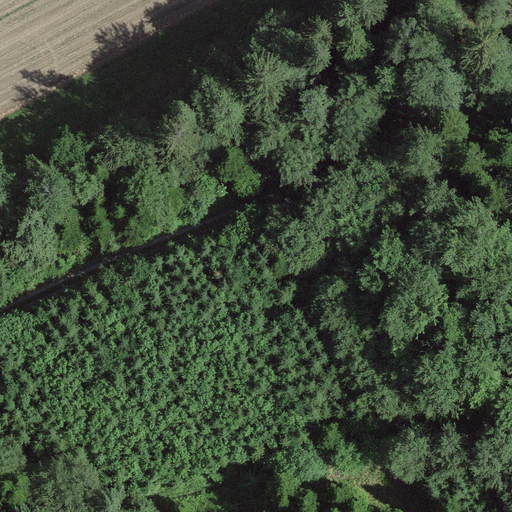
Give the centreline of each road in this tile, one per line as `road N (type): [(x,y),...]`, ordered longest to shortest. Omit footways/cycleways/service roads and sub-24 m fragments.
road 1 (track): [(511,72),(0,314)]
road 2 (track): [(0,502),(112,494),(511,390)]
